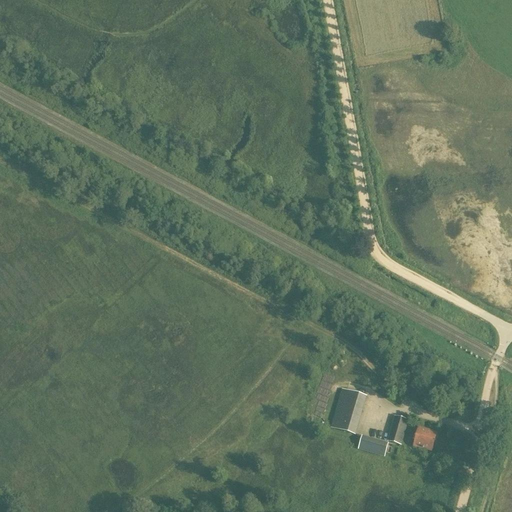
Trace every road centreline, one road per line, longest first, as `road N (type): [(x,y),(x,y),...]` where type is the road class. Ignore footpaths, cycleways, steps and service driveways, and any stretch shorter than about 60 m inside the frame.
road 1 (track): [(0,158),(356,348),(424,414),(476,430)]
road 2 (track): [(476,312),(372,251),(327,0)]
road 3 (track): [(457,511),(494,367)]
